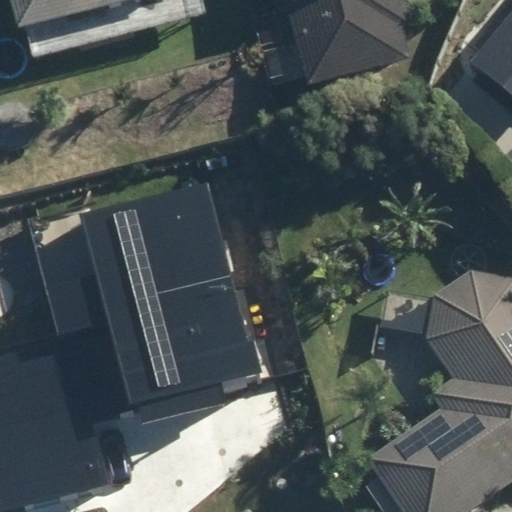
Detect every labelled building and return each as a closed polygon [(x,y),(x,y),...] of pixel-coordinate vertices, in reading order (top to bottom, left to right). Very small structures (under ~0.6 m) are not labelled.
[(14,0),(32,66),(184,26),(182,19),(219,9),(216,0),(14,0)] [(290,0),(320,113),(422,86),(412,47),(419,46),(408,4),(413,3),(412,0),(290,0)] [(511,28),(479,69),(511,96),(511,28)] [(305,187),(324,190),(326,175),(308,174),(305,187)] [(0,360),(0,511),(6,511),(117,484),(98,414),(254,374),(205,183),(84,214),(88,228),(43,239),(69,343),(0,360)] [(401,511),(497,511),(511,501),(511,290),(473,285),(441,310),(434,357),(462,394),(439,412),(449,425),(377,478),(401,511)]
